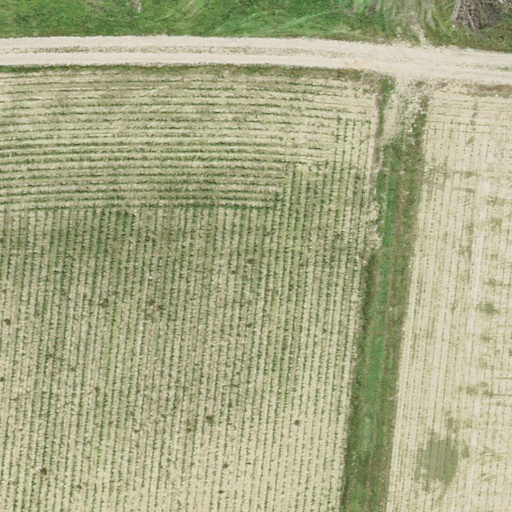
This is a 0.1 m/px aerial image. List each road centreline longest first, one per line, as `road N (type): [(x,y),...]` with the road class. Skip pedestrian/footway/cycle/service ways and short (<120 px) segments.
road 1 (track): [(511,68),(0,56)]
road 2 (track): [(411,61),(361,511)]
